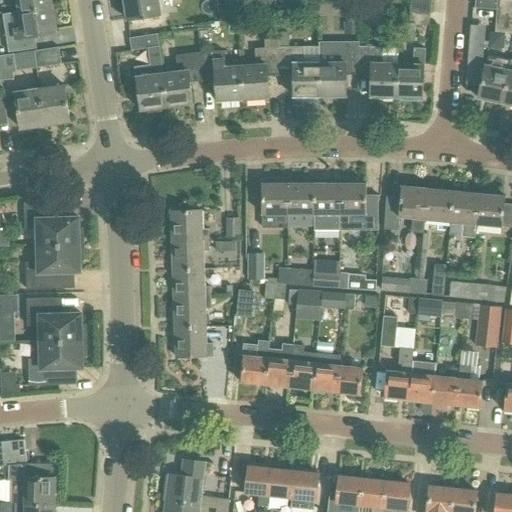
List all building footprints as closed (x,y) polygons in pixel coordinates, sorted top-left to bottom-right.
[(17,0),(19,13),(53,8),(51,0),(17,0)] [(122,0),(126,21),(160,16),(157,0),(159,0),(122,0)] [(429,14),(430,1),(415,0),(409,0),(409,13),(429,14)] [(475,0),(475,9),(497,10),(497,0),(475,0)] [(511,0),(497,0),(497,10),(496,32),(511,32),(511,0)] [(19,13),(3,15),(9,53),(32,50),(30,37),(56,34),(53,8),(19,13)] [(429,14),(409,13),(408,26),(428,27),(429,14)] [(210,15),(211,28),(221,27),(220,14),(210,15)] [(343,22),(343,35),(356,35),(356,22),(343,22)] [(166,108),(162,74),(156,35),(129,39),(131,52),(147,49),(149,66),(134,67),(140,111),(166,108)] [(293,98),(319,97),(319,47),(289,48),(289,35),(278,35),(278,41),(279,48),(279,72),(293,71),(293,98)] [(241,66),(243,101),(269,99),(267,73),(279,72),(279,48),(278,41),(266,43),(266,49),(255,49),(256,65),(241,66)] [(346,71),(358,71),(358,46),(358,42),(319,42),(319,47),(319,97),(345,97),(346,71)] [(358,46),(358,71),(370,71),(369,97),(397,99),(397,64),(382,64),(382,47),(358,46)] [(34,51),(37,68),(61,64),(59,48),(34,51)] [(397,64),(397,99),(422,100),(425,49),(414,48),(413,65),(397,64)] [(199,53),(201,78),(214,77),(216,102),(243,101),(241,66),(225,67),(223,52),(201,53),(199,53)] [(178,72),(162,74),(166,108),(193,105),(189,79),(201,78),(199,53),(175,56),(178,72)] [(478,98),(502,104),(510,70),(511,60),(488,55),(478,98)] [(0,74),(1,83),(14,81),(13,74),(16,73),(14,57),(0,58),(0,74)] [(511,70),(510,70),(502,104),(511,106),(511,70)] [(39,91),(44,126),(69,123),(64,87),(39,91)] [(44,126),(39,91),(15,94),(20,130),(44,126)] [(261,185),(261,214),(288,214),(288,185),(288,184),(276,183),(276,179),(262,179),(262,183),(261,183),(261,185)] [(288,185),(288,214),(314,214),(314,185),(314,184),(288,184),(288,185)] [(314,215),(314,230),(340,230),(340,229),(339,185),(340,184),(314,184),(314,185),(314,214),(314,215)] [(340,229),(340,230),(351,230),(353,230),(353,229),(377,229),(378,201),(380,201),(380,197),(366,197),(366,185),(366,184),(340,184),(339,185),(340,229)] [(387,198),(384,230),(398,231),(400,217),(412,218),(411,232),(412,232),(423,233),(424,220),(425,208),(428,188),(401,186),(400,199),(387,198)] [(425,208),(424,220),(450,222),(453,191),(428,188),(425,208)] [(450,222),(450,223),(463,224),(462,236),(462,238),(474,239),(476,225),(478,193),(453,191),(450,222)] [(478,193),(476,225),(502,228),(504,205),(505,196),(478,193)] [(36,230),(37,247),(83,245),(83,229),(78,230),(78,218),(54,219),(54,203),(24,204),(24,230),(36,230)] [(169,212),(170,241),(209,240),(208,230),(202,230),(201,211),(169,212)] [(226,218),(227,238),(240,238),(240,218),(226,218)] [(209,251),(209,240),(170,241),(171,270),(204,270),(203,252),(209,251)] [(233,242),(214,243),(215,253),(234,252),(233,242)] [(83,245),(37,247),(37,263),(25,264),(26,290),(56,289),(56,273),(79,273),(79,261),(84,261),(83,245)] [(249,280),(262,280),(262,258),(249,258),(249,280)] [(313,277),(340,278),(340,277),(340,273),(340,265),(313,263),(313,272),(313,277)] [(432,295),(443,296),(446,266),(435,264),(432,295)] [(287,286),(288,270),(279,269),(278,286),(285,286),(287,286)] [(171,270),(172,299),(211,298),(211,287),(204,288),(204,270),(171,270)] [(313,287),(313,277),(313,272),(288,270),(287,286),(296,286),(313,287)] [(340,277),(340,278),(340,289),(376,291),(376,281),(365,281),(365,276),(348,275),(348,274),(340,273),(340,277)] [(313,277),(313,287),(340,289),(340,278),(313,277)] [(409,293),(417,293),(419,279),(410,278),(410,280),(409,293)] [(419,279),(417,293),(426,294),(428,280),(419,279)] [(450,297),(469,299),(470,284),(451,282),(450,297)] [(470,284),(469,299),(504,302),(505,294),(494,293),(495,286),(470,284)] [(275,285),(274,299),(284,300),(285,286),(278,286),(275,285)] [(290,305),(298,305),(299,290),(291,290),(290,305)] [(322,292),(299,290),(298,305),(297,319),(320,321),(321,307),(322,292)] [(238,292),(236,314),(252,316),(254,293),(238,292)] [(346,293),(322,292),(321,307),(346,308),(346,293)] [(355,294),(346,293),(346,308),(354,309),(355,294)] [(18,311),(17,295),(0,295),(0,311),(14,312),(18,311)] [(365,296),(364,308),(378,309),(379,297),(365,296)] [(172,299),(173,327),(206,327),(205,309),(211,309),(211,298),(172,299)] [(417,312),(419,299),(410,298),(408,314),(417,315),(417,312)] [(56,299),(27,303),(27,326),(39,326),(40,343),(86,341),(86,326),(81,326),(81,314),(57,315),(56,299)] [(419,299),(417,312),(440,314),(442,301),(427,300),(419,299)] [(440,314),(455,316),(456,303),(442,301),(440,314)] [(467,304),(456,303),(455,316),(455,318),(465,319),(467,304)] [(467,304),(465,319),(479,320),(480,305),(467,304)] [(478,347),(497,349),(501,307),(482,305),(478,347)] [(501,342),(511,343),(511,309),(506,308),(501,342)] [(381,346),(395,347),(398,317),(384,316),(381,346)] [(206,327),(173,327),(175,357),(213,356),(212,345),(206,345),(206,327)] [(242,383),(266,386),(269,358),(270,348),(270,342),(258,340),(258,343),(260,342),(258,358),(244,356),(242,383)] [(40,360),(28,360),(29,386),(59,385),(58,369),(82,369),(82,357),(87,357),(86,341),(40,343),(40,360)] [(269,358),(266,386),(289,388),(293,351),(294,345),(283,344),(282,350),(270,348),(269,358)] [(289,388),(313,391),(315,364),(316,354),(304,352),(305,346),(294,345),(293,351),(289,388)] [(385,398),(409,401),(412,374),(414,349),(401,348),(399,367),(401,367),(401,373),(387,371),(385,398)] [(313,391),(336,393),(339,366),(340,356),(316,354),(315,364),(313,391)] [(339,366),(336,393),(361,396),(364,369),(339,366)] [(459,379),(456,406),(480,408),(483,382),(470,380),(471,368),(460,367),(460,369),(459,379)] [(433,403),(456,406),(459,379),(460,369),(448,368),(447,378),(436,376),(433,403)] [(409,401),(433,403),(436,376),(412,374),(409,401)] [(24,441),(12,442),(14,466),(26,465),(24,441)] [(14,466),(12,442),(0,443),(2,467),(9,466),(14,466)] [(165,503),(201,507),(206,463),(183,460),(181,476),(169,474),(165,503)] [(12,503),(54,505),(55,478),(55,465),(26,465),(14,466),(9,466),(9,480),(25,480),(24,491),(13,491),(12,503)] [(272,470),(269,496),(293,498),(295,472),(287,471),(287,468),(272,466),(272,470)] [(267,511),(269,496),(272,470),(248,467),(245,493),(258,495),(257,510),(267,511)] [(317,501),(320,475),(295,472),(293,498),(292,507),(314,510),(315,501),(317,501)] [(359,511),(360,505),(361,496),(363,479),(340,477),(338,494),(330,493),(328,511),(359,511)] [(382,511),(384,508),(386,482),(363,479),(361,496),(360,505),(372,507),(371,511),(382,511)] [(384,508),(382,511),(407,511),(410,484),(386,482),(384,508)] [(430,486),(427,511),(451,511),(454,489),(430,486)] [(475,511),(478,492),(454,489),(451,511),(475,511)] [(495,511),(511,511),(511,495),(497,494),(495,511)] [(216,509),(228,511),(229,500),(217,499),(216,509)] [(0,511),(12,511),(13,503),(12,503),(0,503),(0,511)] [(13,503),(12,511),(54,511),(54,505),(13,503)] [(165,503),(164,511),(199,511),(201,507),(165,503)]
